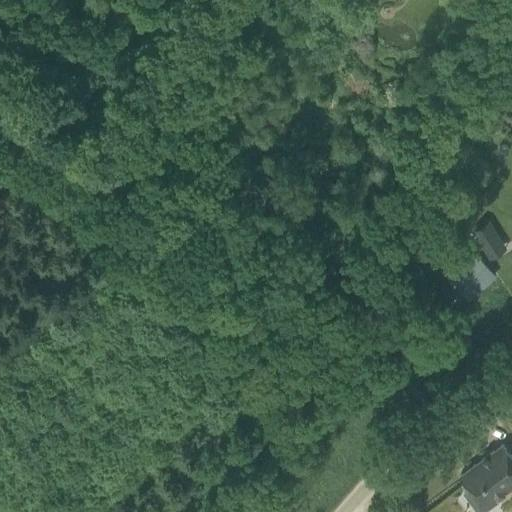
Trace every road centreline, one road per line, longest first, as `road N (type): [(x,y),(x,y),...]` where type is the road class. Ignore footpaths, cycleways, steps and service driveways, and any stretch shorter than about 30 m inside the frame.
road 1 (residential): [(336,511),(405,441),(511,371)]
road 2 (track): [(235,361),(194,418),(105,511)]
